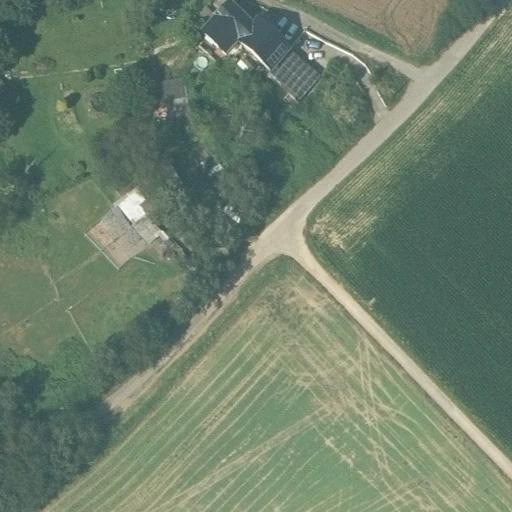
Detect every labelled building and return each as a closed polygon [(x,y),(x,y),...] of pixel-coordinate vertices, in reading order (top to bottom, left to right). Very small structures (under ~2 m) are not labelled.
[(263,74),(238,51),(225,65),(266,102),(267,102),(276,92),(290,76),(284,71),(276,80),(266,70),(263,74)] [(289,104),(276,92),(267,102),(266,102),(265,103),(279,116),(289,104)] [(279,116),(276,119),(306,146),(327,121),(297,94),(289,104),(279,116)] [(0,108),(0,148),(17,117),(0,108)] [(129,237),(117,259),(139,271),(151,248),(129,237)]
